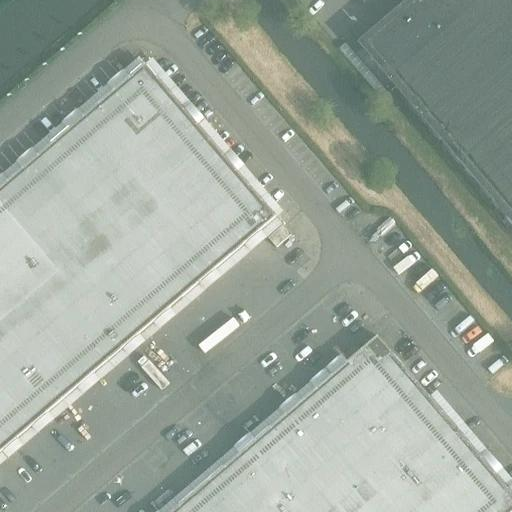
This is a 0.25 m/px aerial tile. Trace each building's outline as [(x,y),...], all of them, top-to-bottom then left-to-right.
[(368,37),(359,45),(511,224),(511,0),(410,0),(367,37),(368,37)] [(392,87),(352,40),(339,51),(379,98),(392,87)] [(0,190),(0,455),(276,219),(149,70),(145,66),(0,190)] [(283,227),(268,240),(276,249),(291,236),(283,227)] [(378,338),(174,511),(511,511),(511,494),(429,398),(378,338)]
